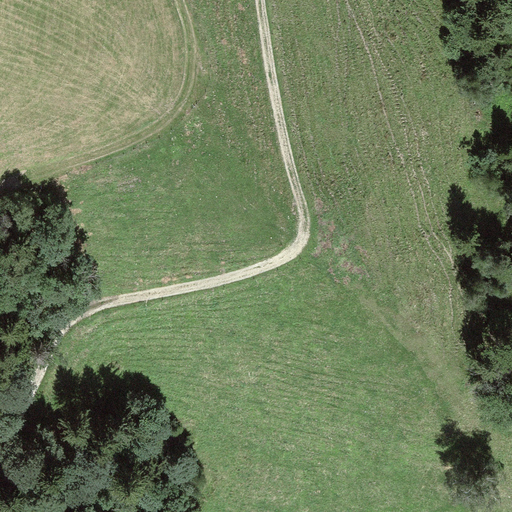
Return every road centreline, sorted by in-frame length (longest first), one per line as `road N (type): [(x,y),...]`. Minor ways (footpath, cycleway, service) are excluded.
road 1 (track): [(0,456),(71,323),(103,304),(264,267),(302,235)]
road 2 (track): [(302,235),(260,0)]
road 3 (track): [(39,172),(171,117),(190,82),(193,44)]
